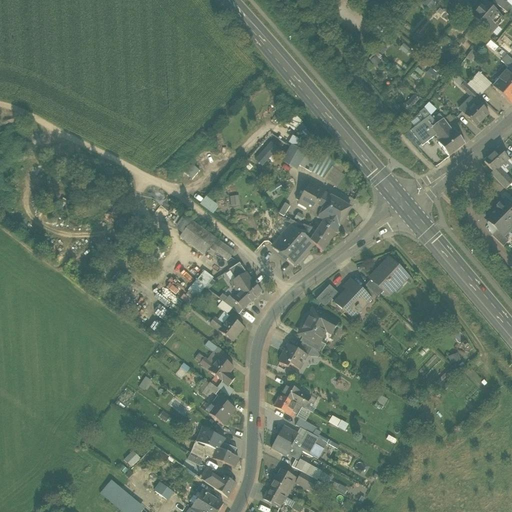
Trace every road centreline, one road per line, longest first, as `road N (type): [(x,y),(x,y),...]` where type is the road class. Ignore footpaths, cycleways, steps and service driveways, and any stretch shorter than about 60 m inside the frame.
road 1 (unclassified): [(235,511),(251,463),(262,328),(288,296),(403,206)]
road 2 (track): [(288,296),(240,244),(155,185),(0,105)]
road 3 (secondary): [(403,206),(229,0)]
road 4 (track): [(378,226),(464,326),(509,412)]
road 5 (secondary): [(511,336),(403,206)]
road 6 (residential): [(463,157),(481,177),(469,222),(511,265)]
road 7 (unknown): [(216,267),(147,217),(142,201),(155,185)]
